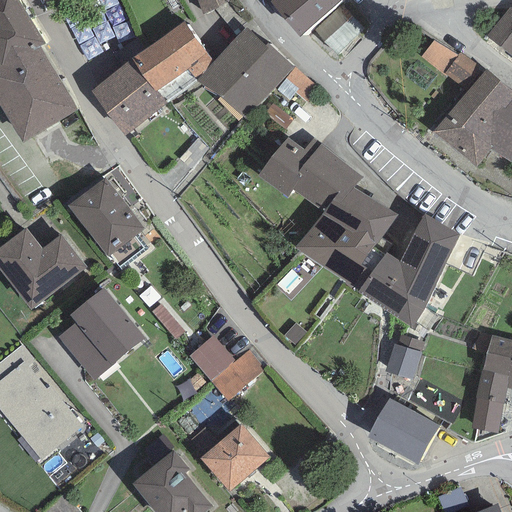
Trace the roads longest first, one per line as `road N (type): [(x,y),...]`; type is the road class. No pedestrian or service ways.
road 1 (residential): [(37,0),(102,118),(240,305),(345,417),(390,485)]
road 2 (residential): [(511,221),(450,187),(348,87)]
road 3 (residential): [(348,87),(273,23),(260,0)]
road 4 (residential): [(390,485),(511,462)]
